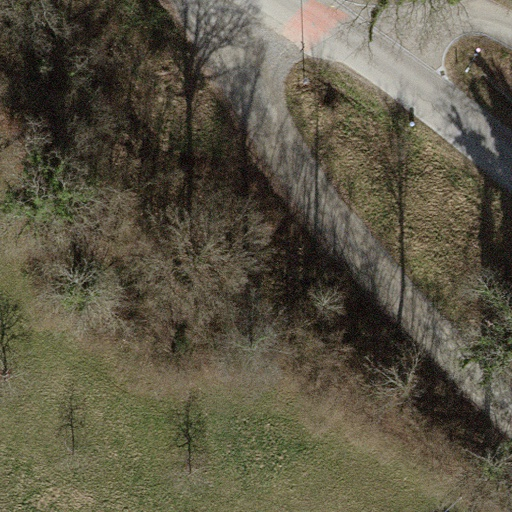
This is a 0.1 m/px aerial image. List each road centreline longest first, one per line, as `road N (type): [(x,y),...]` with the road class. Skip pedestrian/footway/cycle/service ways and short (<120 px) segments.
road 1 (track): [(511,399),(313,188),(279,130),(254,51),(267,0)]
road 2 (residential): [(511,161),(387,66)]
road 3 (residential): [(511,26),(475,13),(435,18),(412,31),(387,66)]
road 4 (residential): [(387,66),(279,0)]
